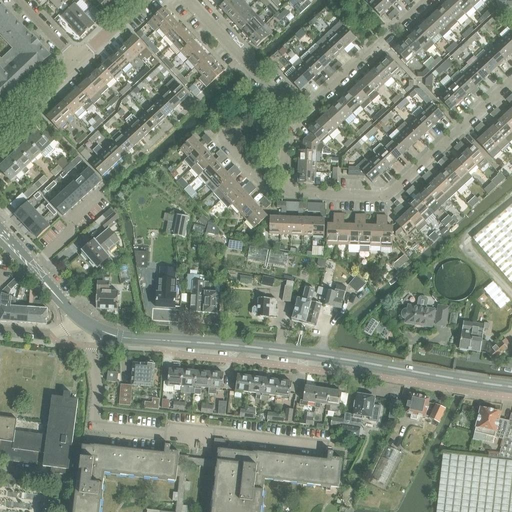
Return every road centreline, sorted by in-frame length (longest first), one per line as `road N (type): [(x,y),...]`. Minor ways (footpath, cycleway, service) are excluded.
road 1 (residential): [(511,78),(386,197),(285,192)]
road 2 (secondary): [(318,355),(93,329)]
road 3 (secondary): [(318,355),(511,386)]
road 4 (residential): [(284,126),(427,0)]
road 5 (residential): [(284,126),(282,103),(188,0)]
